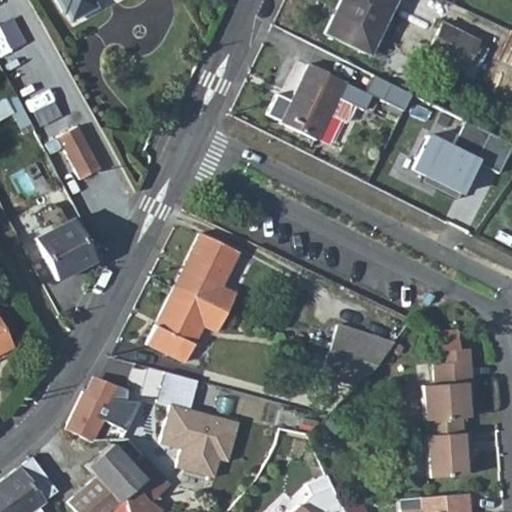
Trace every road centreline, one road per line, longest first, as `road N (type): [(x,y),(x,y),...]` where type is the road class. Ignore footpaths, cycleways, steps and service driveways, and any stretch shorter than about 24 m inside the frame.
road 1 (residential): [(176,152),(511,313)]
road 2 (residential): [(511,296),(502,280),(190,123)]
road 3 (residential): [(176,152),(46,410),(0,455)]
road 4 (unknown): [(0,205),(79,351)]
road 5 (residential): [(252,0),(190,123)]
